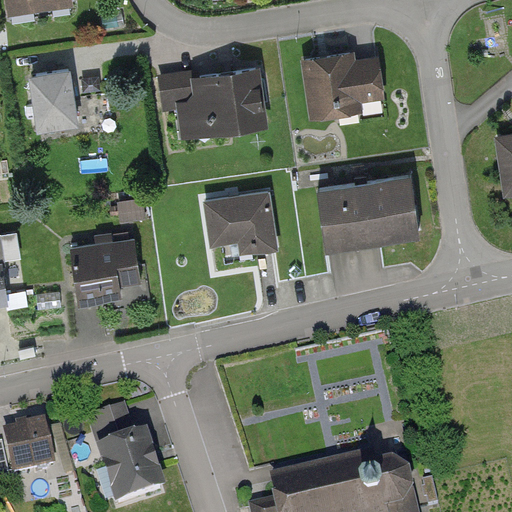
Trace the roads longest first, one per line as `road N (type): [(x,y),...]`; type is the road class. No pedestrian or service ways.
road 1 (residential): [(162,363),(437,293),(466,276)]
road 2 (residential): [(421,1),(218,32),(188,31),(147,0)]
road 3 (residential): [(466,276),(421,1)]
road 4 (residential): [(0,392),(162,363)]
road 5 (residential): [(162,363),(213,511)]
